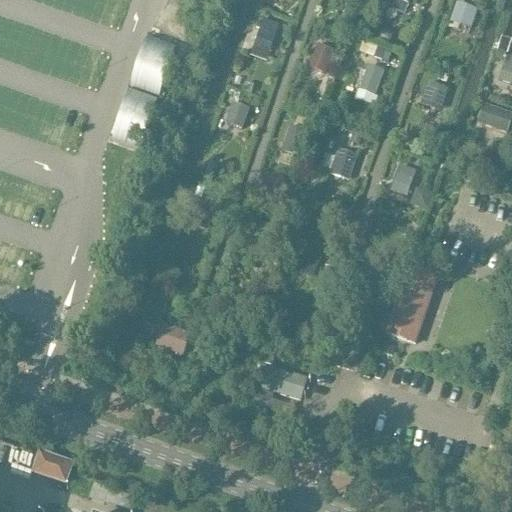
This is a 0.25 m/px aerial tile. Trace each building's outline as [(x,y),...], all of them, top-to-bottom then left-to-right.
[(471,31),(477,12),(457,5),(451,24),(471,31)] [(270,54),(280,27),(264,21),(254,49),(270,54)] [(326,75),(334,53),(318,48),(309,69),(326,75)] [(511,86),(511,67),(503,65),(498,82),(511,86)] [(368,67),(359,91),(376,97),(385,72),(368,67)] [(441,110),(447,92),(428,85),(422,104),(441,110)] [(242,132),(250,111),(233,105),(226,126),(242,132)] [(506,138),(511,119),(511,118),(483,108),(477,128),(506,138)] [(307,133),(290,127),(281,153),(299,158),(307,133)] [(358,151),(341,145),(332,173),(349,178),(358,151)] [(400,167),(390,194),(407,200),(417,174),(400,167)] [(416,190),(414,206),(430,208),(432,192),(416,190)] [(210,225),(215,210),(199,204),(194,219),(210,225)] [(274,228),(257,223),(251,240),(268,246),(274,228)] [(308,242),(302,259),(303,259),(320,265),(326,249),(308,242)] [(313,282),(320,265),(303,259),(297,276),(313,282)] [(415,348),(439,280),(407,268),(383,336),(415,348)] [(165,326),(159,344),(185,354),(192,336),(165,326)] [(301,406),(308,384),(254,368),(248,388),(275,397),(301,406)] [(76,463),(41,449),(39,455),(33,471),(68,484),(72,473),(76,463)]
